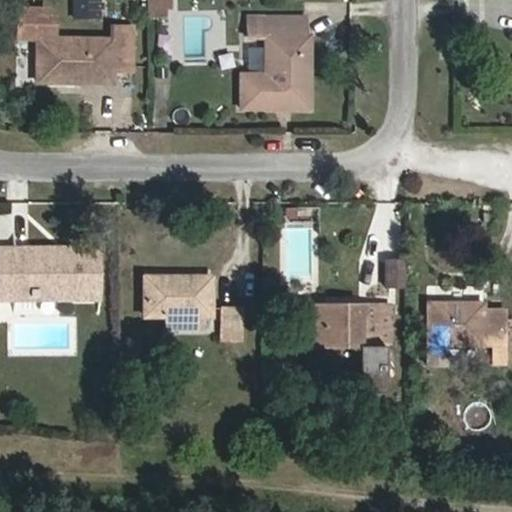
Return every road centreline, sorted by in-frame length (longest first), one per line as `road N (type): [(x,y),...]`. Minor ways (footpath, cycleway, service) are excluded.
road 1 (track): [(0,474),(511,509)]
road 2 (residential): [(400,156),(346,170),(0,162)]
road 3 (residential): [(404,0),(400,156)]
